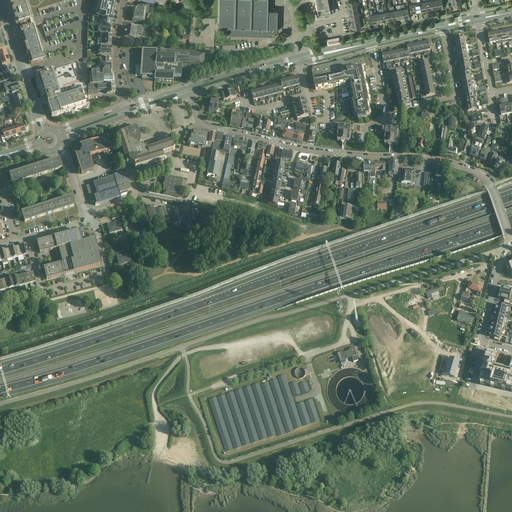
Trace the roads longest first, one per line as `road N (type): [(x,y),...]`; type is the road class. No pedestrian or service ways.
road 1 (motorway): [(511,197),(0,371)]
road 2 (motorway): [(0,389),(511,219)]
road 3 (unclassified): [(491,187),(443,161),(296,148)]
road 4 (residential): [(348,318),(355,294),(502,253)]
road 5 (tertiary): [(43,131),(0,4)]
road 6 (residential): [(293,39),(208,53),(206,19)]
